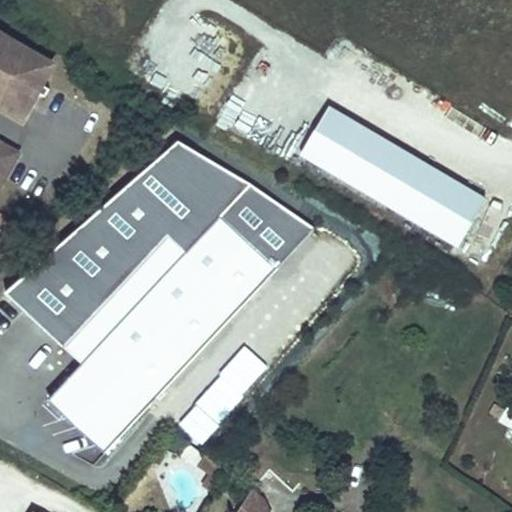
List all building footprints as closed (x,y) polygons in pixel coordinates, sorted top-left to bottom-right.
[(64,59),(0,21),(0,103),(29,120),(64,59)] [(471,120),(461,138),(488,154),(499,137),(471,120)] [(0,190),(21,154),(0,141),(0,190)] [(50,397),(106,449),(319,229),(261,188),(183,144),(15,292),(84,361),(50,397)] [(438,417),(396,391),(384,410),(395,417),(427,436),(438,417)] [(511,401),(500,421),(501,422),(511,428),(511,401)] [(395,417),(384,410),(374,426),(386,433),(395,417)] [(500,421),(488,413),(481,425),(494,433),(501,422),(500,421)] [(330,454),(297,418),(277,437),(311,474),(330,454)] [(311,474),(277,437),(262,451),(296,488),(311,474)] [(229,471),(210,455),(203,463),(216,473),(209,486),(218,490),(229,471)] [(257,493),(246,511),(278,511),(282,506),(257,493)]
